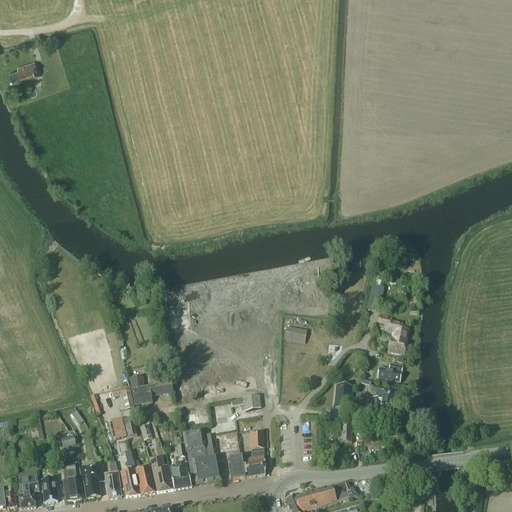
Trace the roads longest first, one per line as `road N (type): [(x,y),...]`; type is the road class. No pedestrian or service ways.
road 1 (tertiary): [(64,511),(277,488)]
road 2 (residential): [(294,412),(253,392),(125,415)]
road 3 (tertiary): [(297,477),(470,457)]
